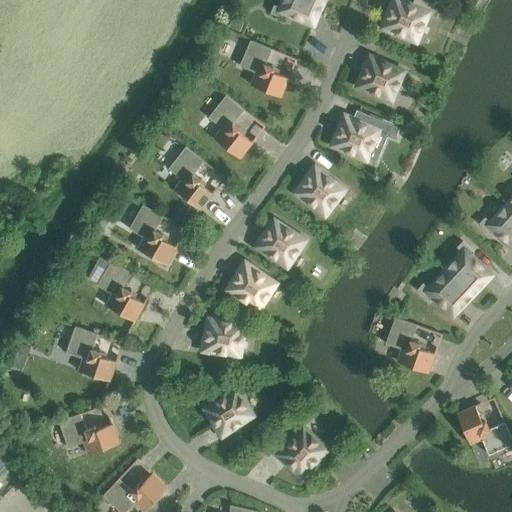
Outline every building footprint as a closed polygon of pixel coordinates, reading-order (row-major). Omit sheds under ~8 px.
[(64,0),(115,28),(130,0),(64,0)] [(274,5),(271,13),(285,19),(288,13),(312,23),(322,0),(286,0),(283,9),(274,5)] [(396,1),(385,27),(415,40),(426,15),(433,18),(438,6),(424,0),(414,0),(411,7),(396,1)] [(47,16),(33,40),(85,69),(99,44),(47,16)] [(233,20),(230,26),(241,32),(244,25),(233,20)] [(251,40),(240,66),(256,73),(251,85),(281,98),(297,60),(251,40)] [(371,59),(360,86),(390,98),(401,72),(371,59)] [(22,64),(7,90),(57,118),(71,92),(22,64)] [(226,96),(209,118),(222,128),(214,138),(240,159),(265,127),(226,96)] [(346,119),(335,145),(365,158),(376,132),(395,141),(400,128),(381,120),(357,110),(352,121),(346,119)] [(0,124),(0,158),(26,173),(40,147),(0,124)] [(186,147),(169,169),(182,179),(174,190),(201,210),(226,178),(186,147)] [(316,170),(298,192),(325,213),(342,191),(316,170)] [(143,205),(129,229),(144,237),(138,249),(167,265),(187,230),(143,205)] [(485,217),(479,224),(491,234),(496,229),(511,244),(511,208),(509,206),(492,224),(485,217)] [(180,209),(173,218),(187,228),(193,220),(180,209)] [(105,217),(99,227),(106,230),(111,220),(105,217)] [(275,222),(259,246),(287,264),(303,241),(275,222)] [(464,254),(447,272),(471,294),(489,275),(470,257),(474,252),(463,241),(457,248),(464,254)] [(100,257),(88,278),(99,284),(98,286),(112,294),(106,305),(135,322),(155,286),(111,261),(110,263),(100,257)] [(63,258),(57,270),(65,274),(71,263),(63,258)] [(246,266),(230,289),(258,308),(274,284),(246,266)] [(423,283),(418,290),(429,300),(434,295),(453,313),(471,294),(447,272),(430,290),(423,283)] [(396,318),(386,344),(402,349),(397,362),(428,373),(442,335),(396,318)] [(210,321),(206,349),(238,354),(243,326),(210,321)] [(76,327),(67,353),(83,358),(79,371),(110,381),(123,343),(76,327)] [(17,349),(17,350),(28,355),(30,348),(25,346),(21,344),(19,343),(17,349)] [(12,347),(7,360),(12,362),(17,350),(17,349),(12,347)] [(235,391),(207,409),(223,433),(251,415),(235,391)] [(511,437),(494,398),(457,414),(470,444),(482,439),(489,455),(511,444),(511,437)] [(106,405),(59,421),(68,448),(84,442),(88,454),(120,443),(106,405)] [(304,430),(281,454),(301,474),(324,450),(304,430)] [(241,436),(231,442),(238,453),(248,447),(241,436)] [(0,478),(13,462),(0,451),(0,478)] [(138,459),(103,496),(119,511),(126,511),(135,503),(144,511),(167,487),(138,459)]
